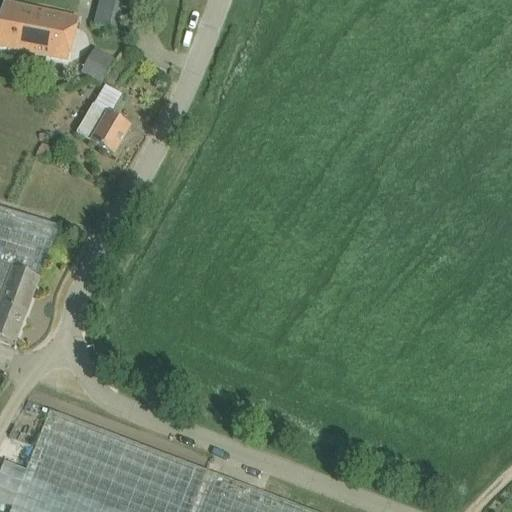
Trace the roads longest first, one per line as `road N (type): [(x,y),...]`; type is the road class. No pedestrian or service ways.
road 1 (unclassified): [(392,511),(108,397),(74,363),(71,331),(83,285),(198,68),(223,0)]
road 2 (track): [(0,455),(46,373),(74,363)]
